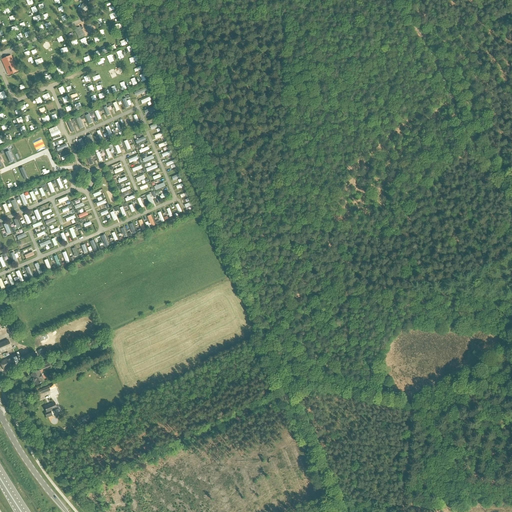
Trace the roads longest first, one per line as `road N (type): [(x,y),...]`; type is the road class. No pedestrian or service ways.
road 1 (track): [(119,0),(270,356)]
road 2 (track): [(379,391),(309,383),(66,500)]
road 3 (track): [(511,25),(312,22),(283,5)]
road 4 (track): [(390,240),(470,138),(511,125)]
road 5 (track): [(270,356),(336,511)]
road 6 (track): [(379,391),(430,387),(483,359),(511,332)]
road 7 (track): [(401,511),(413,392)]
road 8 (tertiary): [(0,412),(66,511)]
